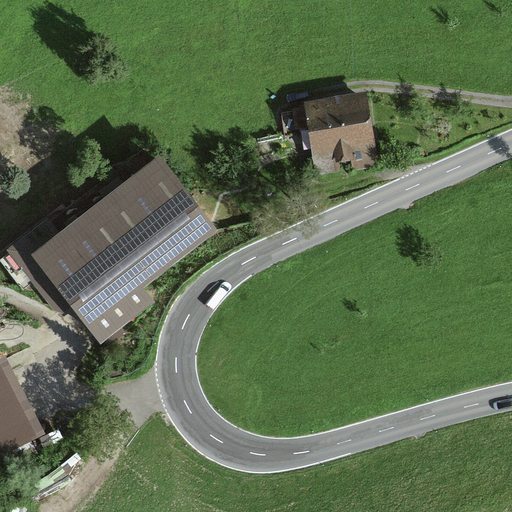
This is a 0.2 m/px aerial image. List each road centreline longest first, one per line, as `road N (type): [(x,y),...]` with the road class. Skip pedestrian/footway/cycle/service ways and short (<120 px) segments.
road 1 (tertiary): [(511,396),(321,448),(260,454),(205,431),(187,407),(175,366),(192,307),(227,272),(511,143)]
road 2 (track): [(293,99),(374,85),(511,102)]
